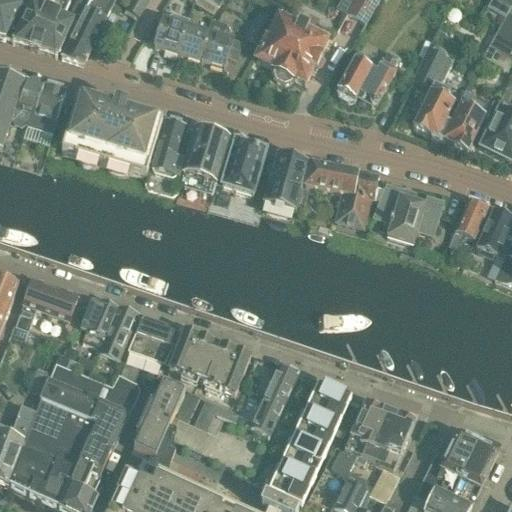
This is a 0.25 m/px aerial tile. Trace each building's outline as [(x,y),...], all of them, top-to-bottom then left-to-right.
[(0,0),(0,43),(4,45),(5,42),(13,45),(11,48),(13,48),(32,8),(37,0),(0,0)] [(64,64),(81,31),(61,21),(69,7),(54,0),(37,0),(32,8),(13,48),(56,61),(57,59),(62,61),(61,63),(64,64)] [(81,31),(64,64),(82,70),(114,5),(103,0),(98,0),(98,2),(96,4),(81,31)] [(133,0),(124,16),(136,24),(151,0),(150,0),(133,0)] [(213,18),(218,11),(200,0),(197,0),(194,6),(213,18)] [(200,0),(218,11),(224,0),(200,0)] [(260,0),(281,13),(287,4),(281,0),(260,0)] [(356,0),(346,18),(365,29),(381,0),(356,0)] [(328,37),(282,15),(278,25),(277,24),(265,48),(264,47),(255,65),(274,74),(272,78),(274,84),(284,89),(290,87),(292,83),(304,89),(313,71),(315,72),(320,61),(318,60),(325,47),(324,46),(328,37)] [(511,19),(507,16),(501,26),(511,32),(511,19)] [(259,50),(273,26),(259,17),(244,42),(259,50)] [(153,52),(178,59),(186,30),(189,23),(172,18),(162,23),(153,52)] [(511,32),(501,26),(496,36),(511,45),(511,32)] [(234,64),(242,49),(232,44),(222,41),(225,31),(211,27),(208,37),(200,66),(224,73),(227,61),(234,64)] [(200,66),(208,37),(186,30),(178,59),(200,66)] [(511,45),(496,36),(490,46),(502,53),(511,58),(511,45)] [(490,46),(485,56),(497,63),(502,53),(490,46)] [(441,145),(442,146),(463,102),(452,97),(449,98),(439,94),(435,92),(438,86),(441,87),(451,66),(447,64),(443,62),(445,59),(443,55),(435,51),(431,52),(430,56),(426,54),(411,84),(426,92),(427,95),(421,97),(418,103),(420,110),(423,111),(412,133),(428,141),(428,140),(431,141),(431,144),(437,147),(441,145)] [(511,58),(502,53),(497,63),(509,70),(511,65),(511,58)] [(393,74),(399,63),(388,57),(382,67),(381,67),(376,76),(372,74),(376,67),(359,57),(337,96),(337,97),(339,103),(347,108),(354,106),(356,104),(371,112),(377,111),(396,75),(393,74)] [(0,156),(10,127),(24,83),(0,76),(0,156)] [(23,131),(28,132),(33,119),(34,119),(43,89),(24,83),(10,127),(13,128),(14,130),(21,133),(23,131)] [(65,96),(43,89),(34,119),(33,119),(28,132),(52,140),(56,126),(65,96)] [(62,158),(107,171),(145,182),(161,124),(124,113),(79,100),(62,158)] [(464,101),(463,102),(442,146),(450,150),(450,151),(466,159),(490,110),(475,102),(474,105),(464,101)] [(511,168),(511,112),(504,108),(495,127),(488,123),(483,132),(491,136),(482,154),(511,168)] [(179,182),(184,162),(178,161),(187,131),(163,125),(149,173),(179,182)] [(212,198),(228,145),(229,144),(195,134),(182,178),(179,190),(212,198)] [(253,201),(264,165),(266,157),(245,151),(246,149),(234,146),(221,191),(253,201)] [(309,169),(309,168),(276,159),(276,160),(277,160),(264,208),(263,208),(263,209),(294,217),(307,168),(309,169)] [(374,205),(378,182),(357,178),(357,177),(310,168),(304,191),(341,198),(335,226),(363,232),(370,204),(374,205)] [(386,189),(372,224),(390,229),(387,242),(412,249),(416,236),(433,241),(443,206),(426,201),(424,209),(413,206),(415,198),(386,189)] [(473,246),(487,213),(467,204),(448,250),(458,254),(463,242),(473,246)] [(476,253),(502,265),(503,263),(511,243),(511,223),(493,215),(476,253)] [(511,243),(503,263),(502,265),(494,283),(501,286),(506,287),(511,286),(511,284),(511,243)] [(0,336),(2,330),(18,291),(18,290),(0,283),(0,336)] [(69,326),(77,302),(68,299),(32,286),(15,332),(13,331),(10,341),(24,346),(27,336),(28,337),(36,314),(59,322),(69,326)] [(82,347),(101,353),(103,349),(119,312),(97,305),(91,304),(79,332),(85,335),(82,347)] [(117,366),(123,355),(139,319),(119,312),(103,349),(101,353),(99,358),(117,366)] [(163,370),(168,359),(180,333),(143,321),(133,346),(128,357),(163,370)] [(217,357),(211,354),(214,347),(185,335),(169,376),(235,401),(251,361),(220,349),(217,357)] [(65,373),(69,363),(58,360),(55,369),(65,373)] [(41,401),(35,417),(22,454),(24,455),(9,492),(27,499),(54,511),(93,511),(97,504),(91,502),(100,483),(99,483),(126,422),(127,423),(139,399),(136,390),(118,381),(111,394),(87,384),(95,367),(82,362),(75,379),(65,375),(65,373),(55,369),(51,383),(48,382),(41,401)] [(282,412),(297,377),(298,377),(279,368),(263,403),(282,412)] [(41,401),(48,382),(49,379),(36,374),(28,396),(41,401)] [(338,430),(351,401),(317,387),(304,415),(338,430)] [(184,400),(185,398),(163,389),(133,454),(155,464),(156,462),(183,400),(184,400)] [(188,427),(200,402),(187,396),(176,421),(188,427)] [(267,443),(282,412),(263,403),(249,431),(244,429),(243,432),(244,432),(245,430),(268,440),(267,443)] [(206,436),(214,418),(214,417),(217,410),(205,405),(194,430),(206,436)] [(366,407),(344,455),(366,463),(368,464),(390,416),(366,407)] [(228,425),(231,417),(217,410),(214,417),(214,418),(217,419),(216,420),(228,425)] [(14,431),(14,433),(0,427),(0,487),(7,491),(22,454),(35,417),(22,412),(14,431)] [(325,457),(338,430),(304,415),(292,442),(325,457)] [(390,416),(368,464),(392,474),(414,427),(414,426),(390,416)] [(239,421),(231,417),(228,425),(235,429),(239,421)] [(206,437),(216,441),(223,426),(213,422),(206,437)] [(446,461),(436,482),(444,486),(456,492),(478,446),(471,443),(470,445),(457,438),(457,439),(446,461)] [(313,484),(325,457),(292,442),(279,469),(313,484)] [(478,446),(456,492),(476,501),(499,454),(484,447),(484,448),(478,446)] [(168,468),(174,454),(170,452),(164,466),(168,468)] [(339,457),(331,473),(344,484),(344,485),(347,487),(334,511),(356,511),(361,505),(365,507),(368,501),(385,509),(399,483),(382,474),(373,493),(367,490),(366,490),(368,486),(363,484),(348,476),(354,464),(364,469),(366,463),(344,455),(339,457)] [(437,456),(415,501),(428,508),(434,494),(439,496),(444,486),(436,482),(446,461),(437,456)] [(301,510),(313,484),(279,469),(267,495),(274,498),(275,497),(292,505),(292,506),(301,510)] [(275,497),(274,498),(271,505),(263,502),(258,511),(220,511),(155,482),(151,490),(125,478),(108,511),(289,511),(292,506),(292,505),(275,497)] [(428,508),(425,511),(470,511),(471,511),(439,496),(434,494),(428,508)]
